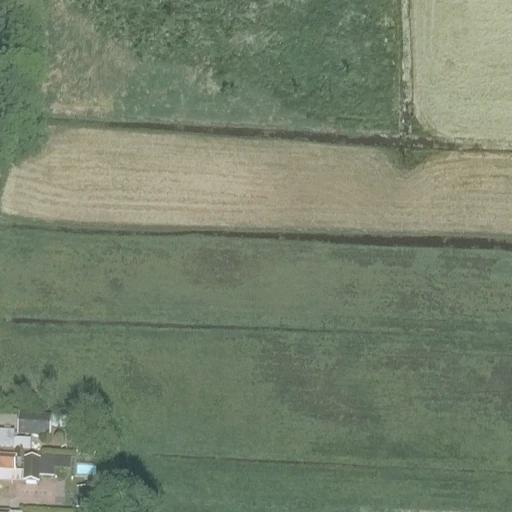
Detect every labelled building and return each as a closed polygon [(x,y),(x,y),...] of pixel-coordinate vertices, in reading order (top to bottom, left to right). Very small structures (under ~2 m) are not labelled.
[(50,428),(51,416),(19,414),(18,434),(49,436),(50,429),(50,428)] [(50,428),(50,429),(74,431),(75,418),(51,416),(50,428)] [(0,449),(14,450),(14,453),(31,453),(32,442),(15,441),(16,435),(0,434),(0,449)] [(81,444),(78,455),(96,460),(99,449),(81,444)] [(0,471),(16,473),(17,459),(0,458),(0,471)] [(56,481),(57,472),(57,460),(41,460),(41,461),(40,480),(56,481)] [(71,461),(57,460),(57,472),(71,472),(71,461)] [(40,480),(41,461),(25,461),(23,484),(40,485),(40,480)] [(94,511),(96,491),(78,490),(77,511),(94,511)]
